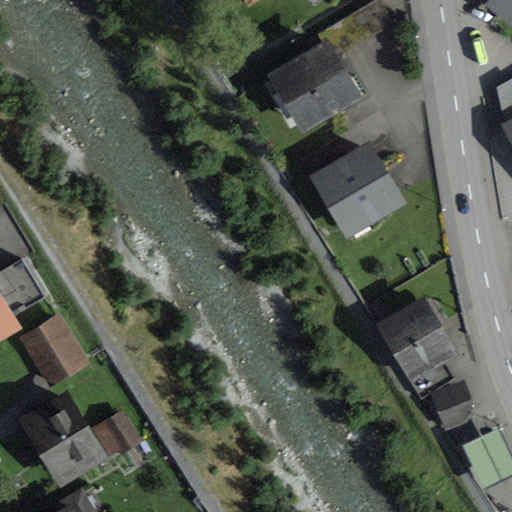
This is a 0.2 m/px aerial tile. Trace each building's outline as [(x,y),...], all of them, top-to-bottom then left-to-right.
[(355,95),(332,57),(392,21),(380,0),(375,0),(318,34),(325,45),(278,74),(306,121),(324,110),(326,113),(355,95)] [(511,0),(495,0),(511,14),(511,0)] [(505,114),(511,126),(511,125),(511,81),(499,89),(505,114)] [(322,176),(351,224),(395,197),(366,150),(322,176)] [(9,316),(44,295),(22,258),(0,270),(0,331),(14,323),(9,316)] [(414,370),(409,373),(423,395),(453,377),(440,356),(449,350),(421,303),(386,324),(414,370)] [(25,339),(51,381),(85,361),(59,318),(25,339)] [(436,396),(446,422),(463,415),(452,388),(436,396)] [(30,419),(63,474),(98,453),(64,398),(53,405),(50,400),(38,407),(41,412),(30,419)] [(121,446),(122,448),(137,439),(123,415),(97,431),(110,453),(121,446)] [(511,452),(499,426),(462,444),(484,489),(511,475),(511,452)] [(93,511),(81,490),(53,507),(56,511),(93,511)]
